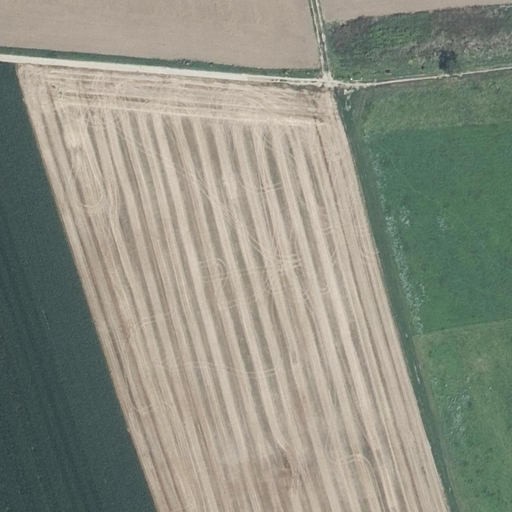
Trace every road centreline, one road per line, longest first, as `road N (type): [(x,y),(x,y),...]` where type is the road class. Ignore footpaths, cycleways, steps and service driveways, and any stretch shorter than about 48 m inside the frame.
road 1 (track): [(453,511),(428,438),(0,457)]
road 2 (track): [(0,58),(336,82)]
road 3 (track): [(336,82),(511,66)]
